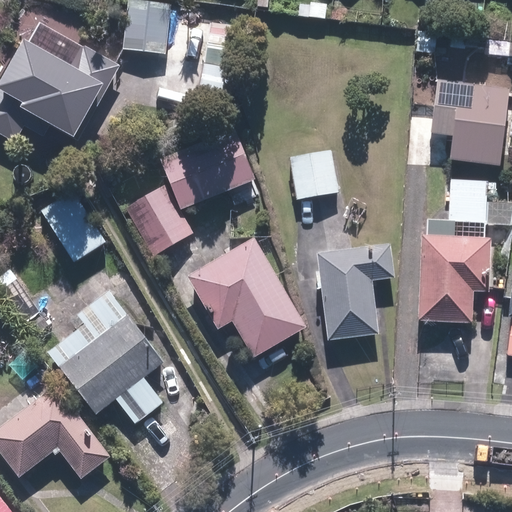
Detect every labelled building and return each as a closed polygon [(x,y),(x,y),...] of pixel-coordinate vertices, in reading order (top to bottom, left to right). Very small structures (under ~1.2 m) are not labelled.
[(266,1),(257,0),(256,11),(265,12),(266,1)] [(125,1),(119,54),(162,59),(168,6),(125,1)] [(322,23),(323,8),(296,5),(295,20),(322,23)] [(234,29),(207,25),(201,66),(228,70),(234,29)] [(74,62),(24,35),(14,51),(16,52),(0,82),(0,143),(11,150),(16,141),(47,132),(75,148),(117,71),(80,51),(74,62)] [(218,71),(201,68),(199,78),(216,81),(218,71)] [(221,87),(198,83),(195,100),(218,103),(221,87)] [(507,95),(430,85),(423,140),(447,143),(444,166),(496,173),(507,95)] [(155,165),(176,216),(250,186),(229,135),(155,165)] [(327,155),(286,162),(293,205),(335,197),(327,155)] [(417,224),(413,327),(469,329),(470,298),(484,298),(487,241),(481,241),(484,185),(446,184),(444,225),(417,224)] [(161,189),(122,212),(151,261),(191,237),(181,220),(177,223),(164,200),(161,189)] [(70,194),(37,215),(71,268),(104,246),(70,194)] [(303,333),(250,242),(182,282),(213,336),(228,328),(249,364),(303,333)] [(388,248),(312,257),(323,346),(375,340),(368,286),(391,283),(390,278),(391,277),(388,248)] [(511,265),(509,265),(502,322),(508,323),(504,359),(511,360),(511,265)] [(80,330),(43,358),(92,421),(112,405),(131,429),(160,407),(141,382),(160,367),(157,364),(159,362),(106,294),(73,320),(80,330)] [(52,390),(0,429),(0,463),(15,483),(48,457),(51,461),(56,457),(78,484),(107,461),(90,439),(92,437),(87,431),(85,432),(52,390)] [(0,511),(9,511),(0,499),(0,511)]
